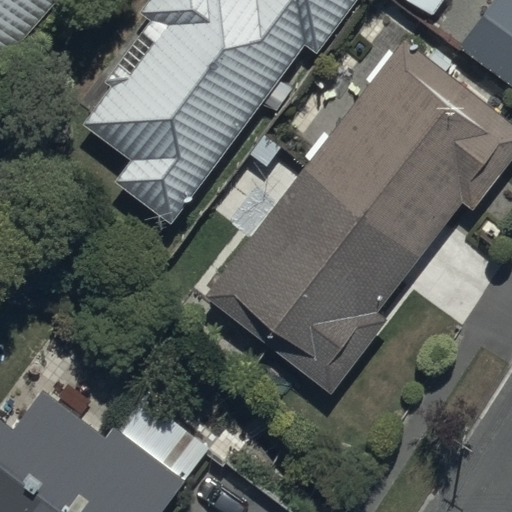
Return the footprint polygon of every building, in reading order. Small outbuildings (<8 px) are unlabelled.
[(0,0),(0,61),(53,0),(0,0)] [(174,211),(308,34),(317,41),(348,0),(136,0),(152,12),(79,109),(95,121),(131,148),(116,168),(174,211)] [(511,0),(491,0),(463,39),(511,73),(511,0)] [(380,298),(463,191),(475,201),(511,153),(511,110),(405,28),(209,281),(324,370),(337,379),(392,307),(380,298)] [(156,511),(183,475),(215,432),(140,378),(109,421),(45,375),(16,414),(0,402),(0,511),(156,511)]
